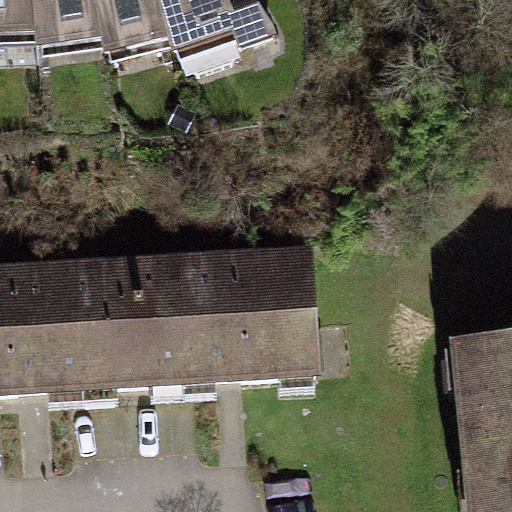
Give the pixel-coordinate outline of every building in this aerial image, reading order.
[(0,0),(0,34),(34,33),(32,0),(0,0)] [(32,0),(34,33),(34,48),(99,41),(94,0),(32,0)] [(94,0),(99,41),(102,56),(164,42),(155,0),(94,0)] [(155,0),(164,42),(169,53),(230,33),(237,48),(269,37),(254,0),(155,0)] [(311,259),(0,273),(0,403),(318,389),(311,259)] [(511,511),(511,345),(445,352),(459,511),(511,511)]
